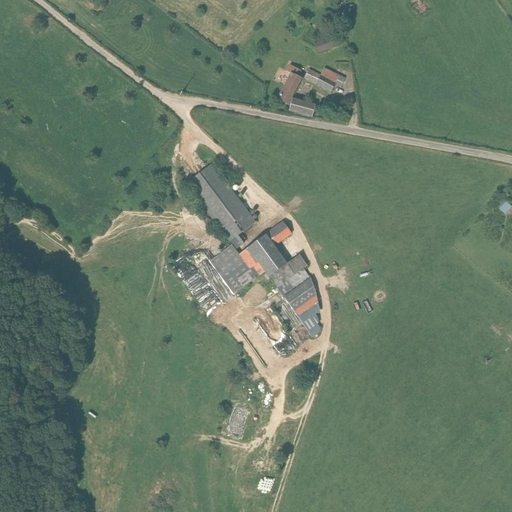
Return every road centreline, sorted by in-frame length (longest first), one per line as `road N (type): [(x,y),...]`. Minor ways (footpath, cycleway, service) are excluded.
road 1 (unclassified): [(511,164),(175,101)]
road 2 (unclassified): [(175,101),(304,248),(325,318),(322,357)]
road 3 (unclassified): [(175,101),(150,91),(34,0)]
